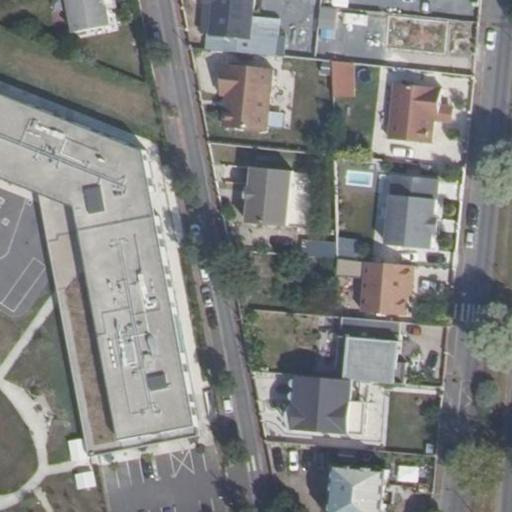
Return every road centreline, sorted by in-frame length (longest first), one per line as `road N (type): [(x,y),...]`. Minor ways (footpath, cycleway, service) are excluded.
road 1 (residential): [(266,511),(166,0)]
road 2 (residential): [(510,0),(460,511)]
